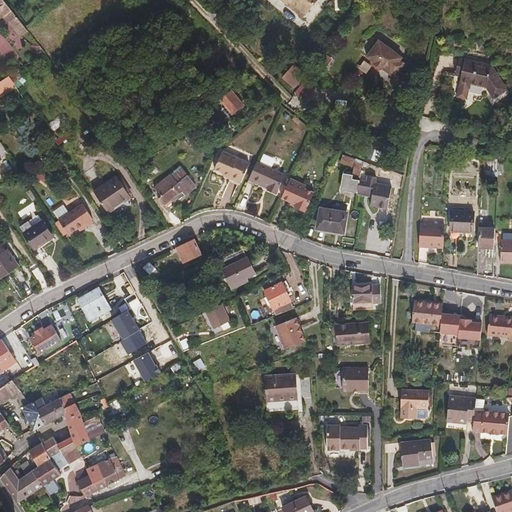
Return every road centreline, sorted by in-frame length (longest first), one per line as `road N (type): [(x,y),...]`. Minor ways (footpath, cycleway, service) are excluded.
road 1 (residential): [(0,330),(46,298),(206,221),(236,222),(329,258),(511,290)]
road 2 (residential): [(367,506),(511,466)]
